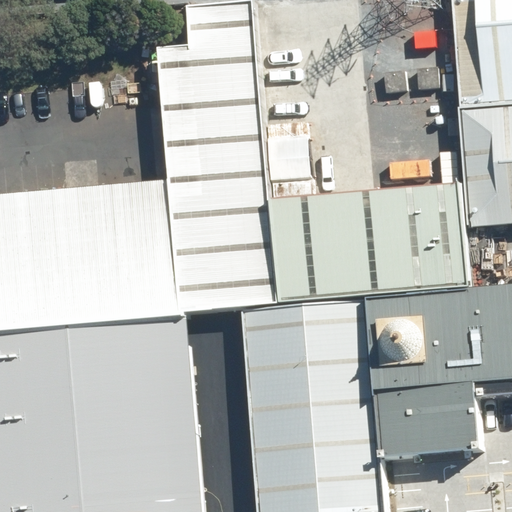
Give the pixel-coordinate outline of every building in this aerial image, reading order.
[(511,106),(511,0),(456,0),(465,110),(511,106)] [(247,308),(284,306),(276,207),(258,1),(192,8),(195,46),(163,49),(173,183),(183,313),(192,312),(247,308)] [(511,225),(511,106),(465,110),(471,190),(474,229),(511,225)] [(0,327),(183,313),(173,183),(0,197),(0,327)] [(474,229),(471,190),(276,207),(284,306),(372,297),(480,288),(474,229)] [(511,285),(480,288),(372,297),(386,459),(486,450),(485,437),(480,383),(511,380),(511,285)] [(372,297),(284,306),(247,308),(262,511),(389,511),(386,459),(372,297)] [(0,327),(0,511),(209,511),(192,312),(183,313),(0,327)]
